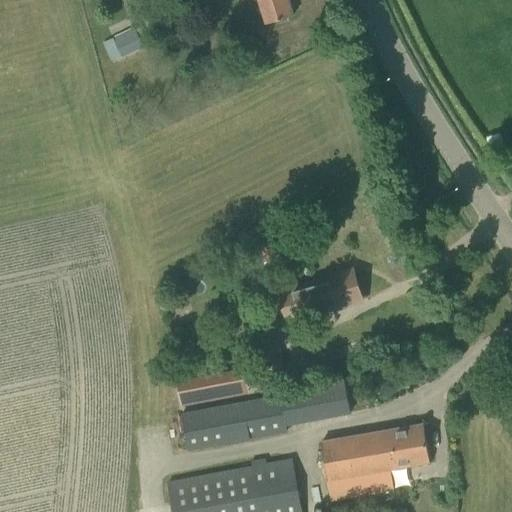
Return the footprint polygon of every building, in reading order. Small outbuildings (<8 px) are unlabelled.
[(257,0),(265,24),(293,15),(288,0),(257,0)] [(111,37),(122,56),(143,45),(134,26),(111,37)] [(273,243),(260,247),(265,263),(278,259),(273,243)] [(246,254),(235,259),(239,271),(251,267),(246,254)] [(269,298),(274,318),(286,314),(288,321),(362,298),(353,270),(334,276),(333,274),(278,289),(280,295),(269,298)] [(254,334),(266,373),(286,367),(273,328),(254,334)] [(180,411),(187,450),(287,431),(286,425),(351,413),(345,380),(180,411)] [(430,462),(423,423),(321,440),(330,500),(383,491),(394,489),(390,469),(430,462)] [(250,459),(251,464),(167,480),(172,511),(302,511),(292,457),(266,462),(265,456),(250,459)] [(436,476),(436,501),(450,501),(450,475),(436,476)]
